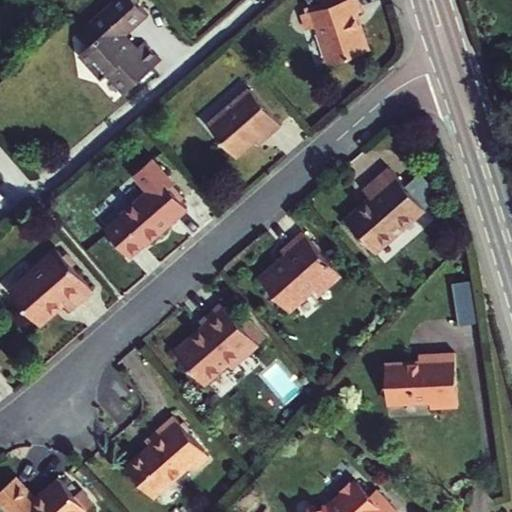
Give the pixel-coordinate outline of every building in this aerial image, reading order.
[(122,91),(135,79),(140,84),(154,72),(150,67),(158,60),(143,42),(134,49),(123,36),(146,16),(132,0),(115,0),(80,32),(90,44),(79,54),(100,78),(106,73),(122,91)] [(359,0),(346,0),(324,8),(300,16),(305,33),(316,30),(328,64),(369,50),(357,14),(363,12),(359,0)] [(248,89),(206,125),(234,158),(253,141),(262,133),(265,137),(280,124),(248,89)] [(262,133),(253,141),(257,145),(265,137),(262,133)] [(120,216),(105,230),(128,258),(145,243),(146,244),(188,207),(170,188),(172,185),(150,160),(133,175),(148,191),(119,215),(120,216)] [(370,198),(345,220),(374,254),(424,209),(389,169),(364,191),(370,198)] [(283,253),(285,256),(260,278),(289,310),(313,289),(318,294),(339,275),(303,234),(283,253)] [(57,249),(9,291),(41,326),(65,305),(69,310),(93,289),(57,249)] [(478,278),(460,279),(462,321),(480,321),(478,278)] [(205,325),(175,351),(204,384),(230,361),(233,366),(258,344),(222,302),(201,321),(205,325)] [(420,356),(421,363),(386,366),(389,403),(432,400),(433,408),(460,406),(456,353),(420,356)] [(150,445),(128,465),(154,496),(191,463),(195,468),(209,455),(174,415),(146,440),(150,445)] [(37,499),(17,476),(0,490),(0,501),(9,511),(89,511),(60,478),(37,499)] [(391,511),(381,499),(376,504),(369,496),(357,482),(354,485),(350,481),(338,491),(342,495),(327,509),(307,508),(306,511),(391,511)] [(397,511),(377,489),(369,496),(376,504),(381,499),(391,511),(397,511)]
